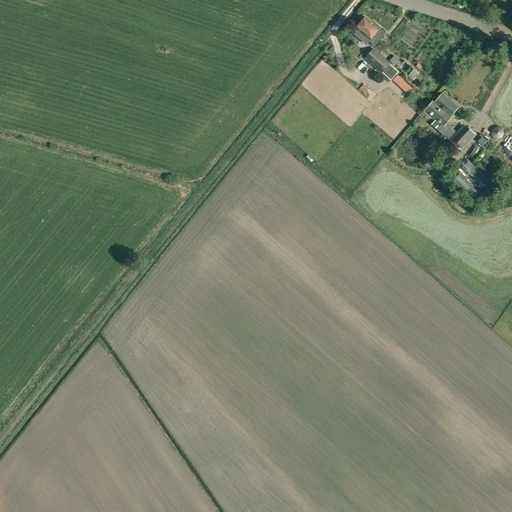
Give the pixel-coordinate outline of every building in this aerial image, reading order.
[(375,46),(380,39),(381,39),(386,33),(373,23),(373,24),(365,18),(357,28),(357,29),(353,35),(366,45),(369,41),(375,46)] [(409,35),(417,42),(424,35),(416,27),(409,35)] [(398,72),(390,64),(373,49),(365,58),(382,73),(391,80),(398,72)] [(396,53),(392,59),(399,63),(402,56),(396,53)] [(408,71),(413,63),(409,60),(404,68),(408,71)] [(418,72),(413,69),(408,76),(413,80),(418,72)] [(398,75),(393,80),(407,94),(412,88),(398,75)] [(362,86),(371,94),(376,89),(367,81),(362,86)] [(444,122),(449,116),(450,117),(458,108),(442,94),(434,103),(433,102),(426,110),(441,124),(436,129),(448,140),(455,132),(444,122)] [(465,126),(452,140),(461,148),(473,134),(465,126)] [(498,152),(511,165),(511,142),(509,140),(498,152)] [(473,150),(478,158),(487,153),(482,145),(473,150)] [(469,157),(462,166),(477,177),(484,168),(469,157)] [(500,179),(496,177),(490,191),(486,187),(479,195),(486,202),(494,193),(500,179)]
